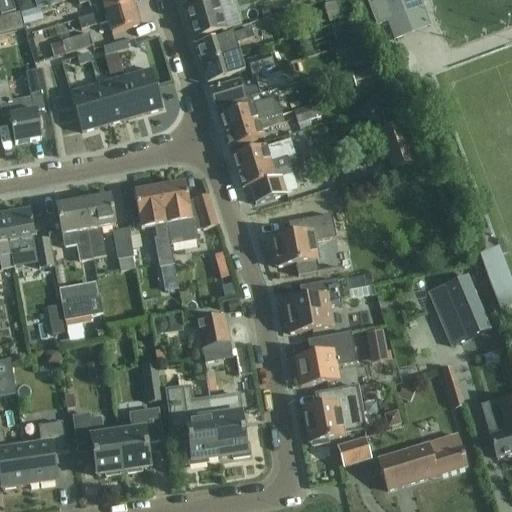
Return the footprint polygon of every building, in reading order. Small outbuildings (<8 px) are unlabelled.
[(0,0),(0,16),(15,12),(11,0),(0,0)] [(132,4),(130,0),(77,0),(80,6),(88,4),(90,8),(95,6),(98,15),(132,4)] [(346,0),(324,6),(329,22),(350,16),(346,0)] [(364,0),(375,25),(385,22),(422,7),(419,0),(364,0)] [(216,2),(184,11),(193,42),(225,32),(216,2)] [(22,4),(17,5),(20,14),(29,11),(27,6),(22,4)] [(139,27),(132,4),(98,15),(79,21),(83,31),(108,23),(112,35),(139,27)] [(57,5),(39,11),(43,21),(60,15),(57,5)] [(0,19),(0,37),(23,32),(18,15),(0,19)] [(351,24),(335,29),(341,48),(357,43),(351,24)] [(235,36),(195,48),(201,66),(238,54),(235,46),(253,40),(249,26),(233,30),(235,36)] [(67,55),(93,47),(90,35),(64,43),(67,54),(67,55)] [(64,43),(54,46),(57,57),(67,54),(64,43)] [(126,43),(114,47),(117,54),(128,51),(126,43)] [(339,69),(366,62),(362,46),(335,54),(339,69)] [(114,47),(103,50),(105,58),(117,54),(114,47)] [(244,73),(238,54),(201,66),(206,85),(244,73)] [(88,56),(77,59),(79,67),(91,64),(88,56)] [(116,56),(104,59),(109,76),(120,73),(116,56)] [(247,63),(251,77),(275,69),(271,56),(247,63)] [(374,68),(353,74),(358,89),(379,83),(374,68)] [(151,71),(124,79),(135,119),(163,111),(151,71)] [(11,119),(16,148),(42,143),(36,113),(35,113),(32,100),(42,99),(37,73),(27,75),(31,100),(12,103),(8,85),(0,86),(0,105),(3,120),(11,119)] [(124,79),(97,87),(108,127),(135,119),(124,79)] [(246,81),(208,92),(214,110),(217,109),(259,96),(258,92),(250,94),(246,81)] [(97,87),(70,95),(81,135),(108,127),(97,87)] [(259,97),(259,96),(217,109),(223,108),(225,116),(220,118),(224,133),(280,115),(275,101),(259,105),(257,97),(259,97)] [(394,105),(382,109),(387,125),(399,121),(394,105)] [(293,113),(297,126),(321,119),(318,106),(293,113)] [(283,126),(280,115),(224,133),(229,151),(262,141),(259,133),(283,126)] [(412,162),(400,124),(377,131),(389,169),(412,162)] [(237,173),(295,156),(290,142),(266,150),(265,148),(232,158),(237,173)] [(302,155),(306,167),(321,162),(317,150),(302,155)] [(295,157),(295,156),(237,173),(242,191),(250,189),(255,206),(286,197),(281,180),(293,176),(287,159),(295,157)] [(185,185),(160,189),(170,245),(197,240),(196,233),(202,231),(203,232),(217,228),(208,197),(189,204),(185,185)] [(160,189),(134,194),(141,231),(154,229),(156,238),(153,239),(158,267),(174,264),(170,245),(160,189)] [(109,198),(83,203),(93,261),(106,259),(103,242),(102,242),(100,231),(115,228),(109,198)] [(83,203),(56,208),(58,218),(61,238),(77,235),(80,246),(78,247),(80,263),(93,261),(83,203)] [(30,213),(4,217),(14,269),(26,267),(23,253),(29,252),(30,239),(34,238),(30,213)] [(14,269),(4,217),(0,218),(0,265),(1,272),(14,269)] [(273,241),(278,270),(296,266),(298,278),(318,275),(313,244),(336,240),(332,217),(296,224),(298,237),(273,241)] [(113,234),(118,262),(120,274),(135,271),(128,232),(113,234)] [(498,299),(511,292),(511,278),(496,238),(477,246),(498,299)] [(49,240),(34,242),(40,271),(54,268),(49,240)] [(226,267),(219,269),(221,279),(229,276),(226,267)] [(78,277),(54,281),(59,305),(82,301),(78,277)] [(451,348),(489,332),(466,278),(428,294),(451,348)] [(361,279),(347,282),(349,293),(363,290),(361,279)] [(307,301),(284,305),(290,337),(333,329),(329,309),(341,307),(336,282),(305,288),(307,301)] [(232,286),(220,289),(223,300),(235,297),(232,286)] [(99,298),(62,305),(66,325),(103,317),(99,298)] [(197,323),(199,336),(226,330),(224,317),(197,323)] [(159,336),(164,334),(168,330),(167,324),(162,321),(156,322),(152,326),(153,332),(159,336)] [(63,322),(51,324),(53,337),(65,335),(63,322)] [(363,354),(382,354),(380,322),(362,323),(363,354)] [(229,345),(226,330),(199,336),(202,351),(229,345)] [(316,356),(294,360),(299,389),(338,382),(336,369),(356,365),(350,335),(313,342),(316,356)] [(56,353),(46,355),(47,362),(52,365),(58,364),(56,353)] [(463,358),(451,362),(461,390),(472,386),(463,358)] [(0,375),(10,374),(8,362),(0,363),(0,375)] [(449,394),(458,391),(451,370),(443,372),(449,394)] [(147,397),(159,395),(157,384),(145,386),(147,397)] [(310,445),(311,445),(312,448),(327,445),(327,442),(343,439),(343,435),(364,431),(357,388),(325,394),(327,407),(303,411),(310,445)] [(412,393),(403,388),(398,398),(407,403),(412,393)] [(219,460),(210,401),(191,404),(189,390),(179,391),(166,393),(172,433),(186,431),(190,455),(187,455),(189,467),(206,465),(205,462),(219,460)] [(458,391),(449,394),(454,411),(463,408),(458,391)] [(159,395),(147,397),(148,405),(160,403),(159,395)] [(67,411),(74,410),(72,396),(65,397),(67,411)] [(211,401),(210,401),(219,460),(232,459),(233,461),(249,458),(248,446),(245,447),(244,436),(240,405),(212,409),(211,401)] [(0,404),(0,424),(12,421),(7,402),(0,404)] [(503,415),(485,421),(497,460),(511,455),(511,402),(500,406),(503,415)] [(56,413),(34,417),(36,428),(58,424),(56,413)] [(132,433),(117,435),(123,477),(141,474),(141,472),(150,470),(146,445),(162,443),(157,413),(130,417),(132,433)] [(390,417),(388,423),(390,431),(401,427),(397,415),(390,417)] [(123,477),(117,435),(102,438),(100,421),(89,422),(89,417),(73,420),(79,455),(92,453),(96,478),(105,477),(106,479),(123,477)] [(40,442),(23,444),(29,488),(57,484),(52,454),(66,452),(62,424),(38,428),(40,442)] [(29,488),(23,444),(5,447),(3,433),(0,433),(0,482),(1,492),(29,488)] [(388,494),(467,469),(457,438),(378,462),(388,494)] [(337,450),(343,469),(370,461),(364,441),(337,450)]
